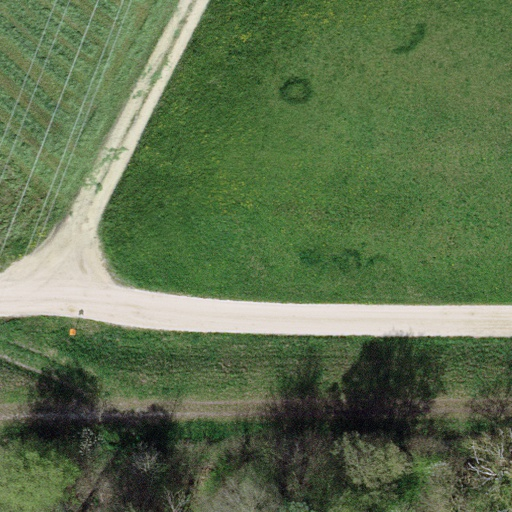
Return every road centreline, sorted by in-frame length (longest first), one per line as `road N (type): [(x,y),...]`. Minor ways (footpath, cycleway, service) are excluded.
road 1 (track): [(0,420),(511,414)]
road 2 (track): [(0,312),(511,310)]
road 3 (track): [(41,311),(199,0)]
